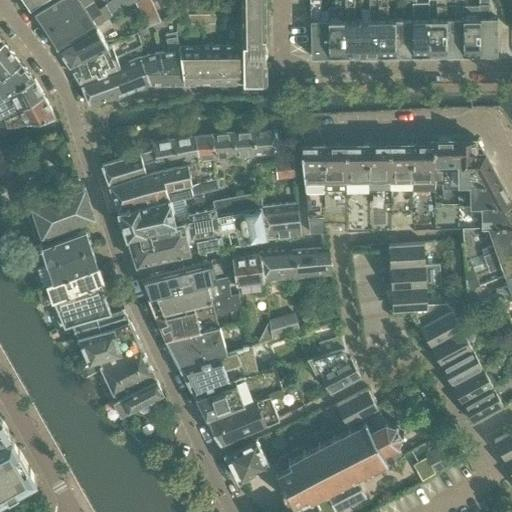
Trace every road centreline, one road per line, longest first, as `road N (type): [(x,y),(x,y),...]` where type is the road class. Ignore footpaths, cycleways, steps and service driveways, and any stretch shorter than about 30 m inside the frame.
road 1 (residential): [(511,66),(289,70),(279,0)]
road 2 (residential): [(123,275),(230,511)]
road 3 (residential): [(511,174),(484,130),(305,130)]
road 4 (unclassified): [(123,275),(265,243),(335,239)]
road 5 (residential): [(335,239),(511,231)]
road 6 (unclassified): [(0,6),(57,86),(82,148)]
road 7 (residential): [(0,385),(72,511)]
road 8 (residential): [(82,148),(123,275)]
